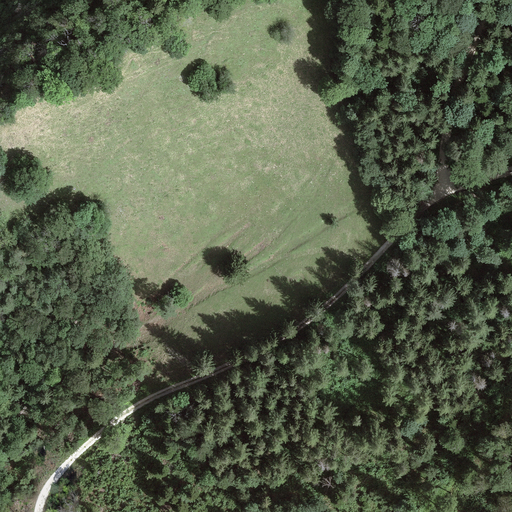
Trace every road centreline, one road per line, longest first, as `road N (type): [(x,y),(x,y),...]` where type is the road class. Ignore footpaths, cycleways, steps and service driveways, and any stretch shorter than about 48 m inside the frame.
road 1 (track): [(38,511),(61,470),(117,420),(155,395),(288,340),(446,182),(511,169)]
road 2 (track): [(0,436),(92,356),(345,213)]
road 3 (track): [(503,0),(450,106),(446,182)]
road 4 (track): [(498,5),(369,107)]
